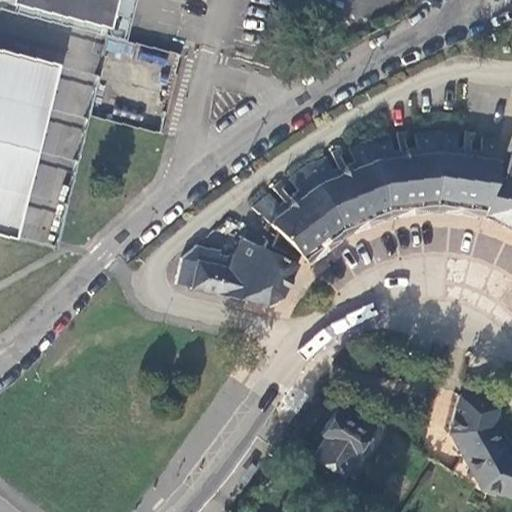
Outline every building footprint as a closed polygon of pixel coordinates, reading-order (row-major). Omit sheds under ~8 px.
[(15,0),(14,7),(113,31),(120,0),(15,0)] [(0,236),(10,239),(54,65),(0,51),(0,236)] [(252,208),(300,255),(320,240),(339,225),(363,215),(384,206),(406,203),(437,200),(462,203),(487,206),(494,177),(497,167),(493,160),(499,140),(482,137),(480,151),(456,147),(458,134),(436,131),(415,134),(416,148),(406,149),(392,150),(390,137),(370,140),(349,148),(352,161),(345,165),(332,171),(327,158),(307,165),(289,179),(296,190),(288,196),(277,205),(270,194),(252,208)] [(511,158),(507,179),(503,202),(511,221),(511,222),(511,158)] [(511,234),(511,222),(511,221),(503,202),(507,179),(494,177),(487,206),(483,219),(511,234)] [(390,219),(435,214),(483,219),(487,206),(462,203),(437,200),(406,203),(384,206),(363,215),(339,225),(320,240),(300,255),(309,266),(345,237),(390,219)] [(181,256),(175,275),(173,282),(191,287),(191,289),(264,306),(279,298),(286,282),(295,264),(240,239),(232,257),(217,252),(218,250),(208,247),(196,244),(181,256)] [(489,491),(503,444),(494,428),(500,405),(462,394),(450,434),(456,436),(467,458),(465,459),(481,487),(484,489),(489,491)] [(382,425),(346,401),(333,421),(325,433),(330,435),(317,456),(344,475),(359,451),(363,454),(382,425)] [(511,455),(503,444),(489,491),(511,500),(511,455)]
